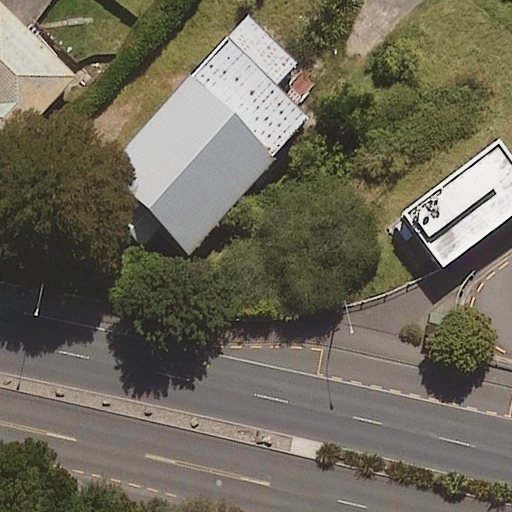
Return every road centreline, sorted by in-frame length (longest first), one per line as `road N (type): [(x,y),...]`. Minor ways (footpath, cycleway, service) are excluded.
road 1 (secondary): [(0,338),(511,454)]
road 2 (secondary): [(391,511),(0,427)]
